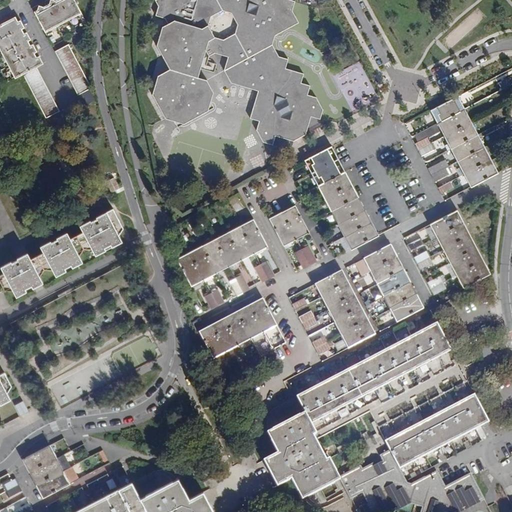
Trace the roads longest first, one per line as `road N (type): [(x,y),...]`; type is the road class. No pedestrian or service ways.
road 1 (residential): [(105,0),(102,102),(181,332),(179,357),(172,381),(143,408),(60,425),(13,457)]
road 2 (residential): [(290,275),(295,285),(392,235)]
